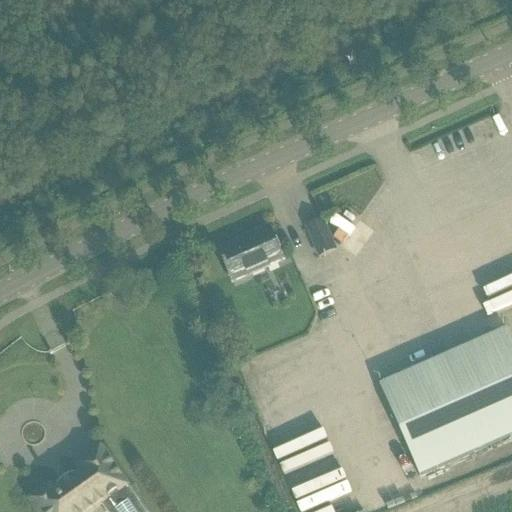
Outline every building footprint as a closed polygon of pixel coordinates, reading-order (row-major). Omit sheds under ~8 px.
[(351,214),(344,223),(361,237),(368,228),(351,214)] [(306,229),(319,258),(336,251),(323,221),(306,229)] [(233,284),(282,262),(268,229),(252,236),(254,240),(220,255),(224,262),(222,262),(224,267),(226,266),(233,284)] [(284,303),(296,298),(291,285),(279,290),(284,303)] [(511,343),(506,330),(378,386),(418,477),(511,436),(511,343)] [(31,500),(39,511),(43,511),(45,511),(46,511),(87,511),(96,506),(104,507),(106,511),(143,511),(111,466),(100,449),(77,465),(82,473),(52,494),(48,488),(31,500)] [(307,506),(310,511),(340,511),(346,509),(335,491),(307,506)]
